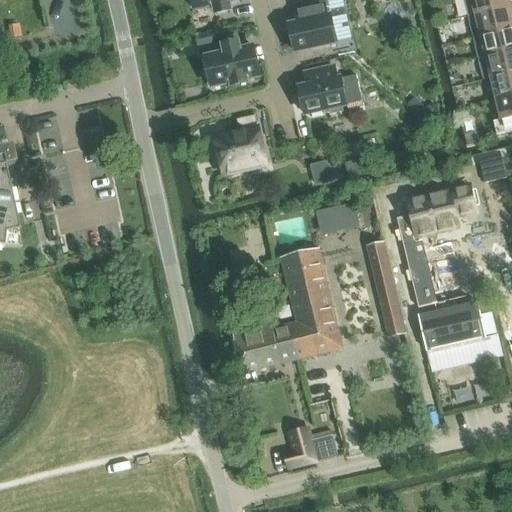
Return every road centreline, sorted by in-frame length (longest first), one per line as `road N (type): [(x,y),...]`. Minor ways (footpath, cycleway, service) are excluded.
road 1 (unclassified): [(226,511),(178,297)]
road 2 (residential): [(178,297),(133,88)]
road 3 (residential): [(133,88),(0,117)]
